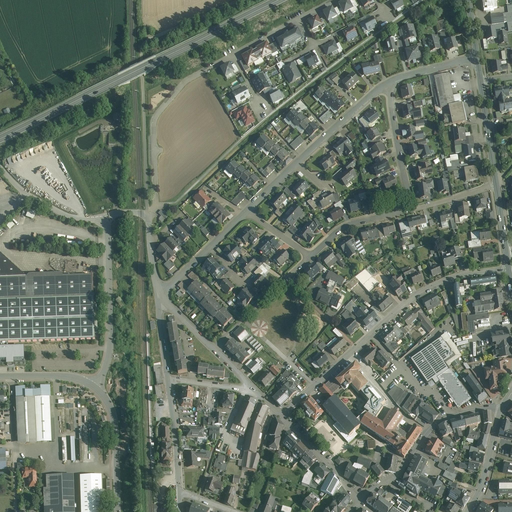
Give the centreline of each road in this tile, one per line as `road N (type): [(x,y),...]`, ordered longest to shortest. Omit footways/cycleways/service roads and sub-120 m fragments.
road 1 (residential): [(155,205),(153,118),(185,79),(233,54)]
road 2 (residential): [(386,85),(245,212)]
road 3 (tertiary): [(106,216),(110,344),(94,387)]
road 4 (secondary): [(145,68),(0,141)]
road 5 (residential): [(370,334),(435,284),(509,267)]
road 6 (secondary): [(145,68),(281,0)]
road 7 (secondary): [(94,387),(113,420),(117,511)]
road 8 (residential): [(249,384),(157,294)]
road 9 (residential): [(386,85),(410,210)]
road 10 (tertiary): [(106,216),(66,215),(0,167)]
road 11 (residential): [(245,212),(157,294)]
road 12 (residential): [(282,416),(370,334)]
